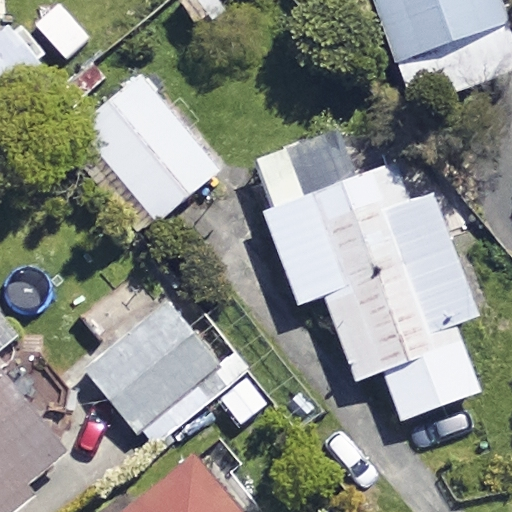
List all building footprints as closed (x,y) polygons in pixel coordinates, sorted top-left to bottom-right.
[(372,0),(409,100),(511,62),(511,46),(494,0),(372,0)] [(0,101),(37,72),(2,28),(0,29),(0,101)] [(216,168),(140,73),(77,123),(153,218),(216,168)] [(406,197),(376,114),(244,161),(294,301),(322,291),(352,378),(380,368),(398,418),(477,390),(452,319),(474,311),(430,188),(406,197)] [(132,428),(148,416),(163,435),(208,399),(194,380),(214,365),(164,301),(82,364),(132,428)] [(0,341),(14,331),(0,313),(0,501),(70,447),(0,358),(0,341)] [(243,511),(187,444),(105,511),(243,511)]
